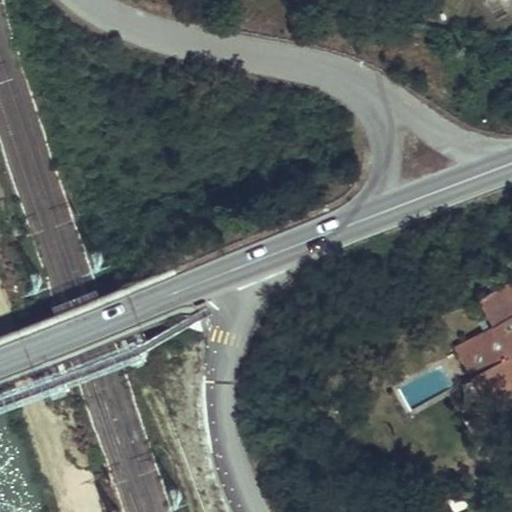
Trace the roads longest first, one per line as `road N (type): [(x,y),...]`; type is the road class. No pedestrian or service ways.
road 1 (unclassified): [(511,159),(444,136),(386,91),(340,74),(368,111),(385,159),(369,218)]
road 2 (tertiary): [(263,511),(248,485),(226,396),(262,261)]
road 3 (secondary): [(369,218),(511,165)]
road 4 (secondary): [(132,310),(0,360)]
road 5 (secondary): [(132,310),(262,261)]
